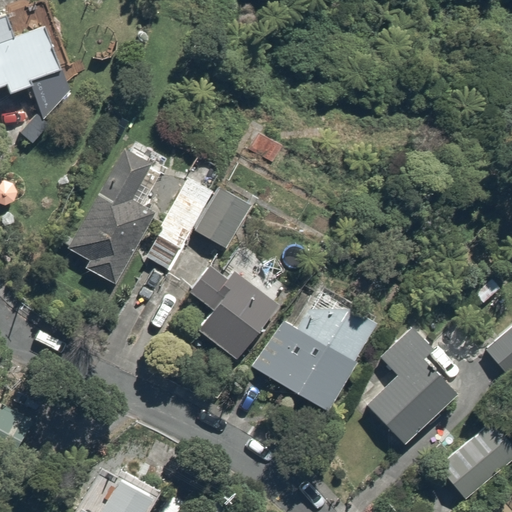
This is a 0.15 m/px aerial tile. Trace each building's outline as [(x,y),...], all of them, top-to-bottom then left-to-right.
[(0,86),(10,83),(13,92),(27,87),(37,114),(75,100),(44,18),(13,29),(5,9),(0,10),(0,86)] [(150,82),(160,54),(138,46),(127,74),(150,82)] [(253,121),(240,147),(273,163),(285,137),(253,121)] [(64,247),(85,260),(81,266),(109,283),(176,173),(148,157),(126,144),(64,247)] [(169,266),(192,227),(227,248),(252,205),(216,185),(214,188),(187,173),(143,251),(169,266)] [(183,290),(209,308),(193,331),(232,358),(276,296),(237,269),(232,277),(206,258),(183,290)] [(247,362),(303,396),(322,408),(379,313),(360,302),(355,310),(340,300),(334,309),(310,294),(292,323),(276,314),(247,362)] [(377,356),(392,371),(362,401),(401,440),(452,388),(422,357),(436,343),(413,320),(377,356)] [(508,377),(511,373),(511,323),(483,352),(508,377)] [(0,397),(0,453),(19,463),(41,418),(0,397)] [(467,501),(511,459),(511,443),(487,417),(434,466),(467,501)] [(117,471),(93,511),(76,503),(71,511),(144,511),(155,492),(117,471)]
